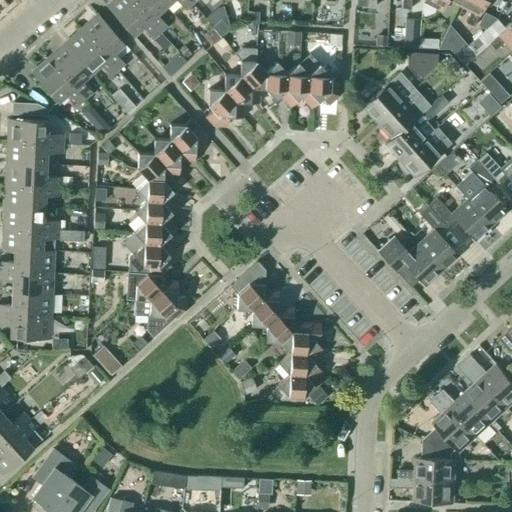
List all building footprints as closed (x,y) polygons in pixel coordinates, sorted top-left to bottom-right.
[(153,39),(160,32),(130,0),(112,0),(106,6),(132,35),(142,27),(153,39)] [(156,14),(165,6),(159,0),(130,0),(160,32),(167,26),(156,14)] [(175,0),(185,10),(192,4),(188,0),(159,0),(165,6),(172,0),(175,0)] [(401,0),(401,8),(410,9),(410,0),(401,0)] [(448,0),(459,5),(461,0),(423,0),(423,1),(441,11),(446,0),(448,0)] [(461,0),(459,5),(471,11),(465,23),(473,27),(479,15),(479,16),(486,0),(461,0)] [(224,1),(208,7),(216,27),(232,21),(224,1)] [(247,11),(246,24),(258,24),(259,12),(247,11)] [(484,12),(477,25),(486,30),(497,20),(498,19),(497,19),(484,12)] [(80,28),(117,70),(124,64),(114,52),(123,43),(97,14),(80,28)] [(419,38),(420,18),(406,18),(405,46),(419,46),(419,38)] [(511,50),(511,21),(504,28),(497,20),(486,30),(468,46),(467,47),(475,56),(489,43),(494,50),(504,41),(511,50)] [(110,76),(117,70),(80,28),(64,43),(90,72),(99,64),(110,76)] [(287,31),(286,45),(299,46),(300,32),(287,31)] [(329,34),(328,46),(341,46),(341,35),(329,34)] [(376,35),(376,46),(386,46),(387,35),(376,35)] [(419,46),(419,48),(437,49),(437,39),(419,38),(419,46)] [(461,39),(449,49),(456,57),(467,47),(468,46),(461,39)] [(81,80),(90,72),(64,43),(48,57),(85,99),(92,92),(81,80)] [(184,45),(177,51),(185,59),(191,54),(184,45)] [(407,52),(406,67),(419,80),(436,64),(437,53),(407,52)] [(376,54),(376,65),(389,65),(389,54),(376,54)] [(78,105),(85,99),(48,57),(31,72),(57,102),(67,93),(78,105)] [(265,89),(265,72),(256,61),(240,60),(239,76),(250,87),(249,103),(258,103),(259,88),(265,89)] [(286,89),(287,73),(277,62),(265,72),(265,89),(275,100),(279,96),(289,107),(296,101),(286,89)] [(307,90),(308,74),(298,63),(287,73),(286,89),(296,101),(301,97),(311,108),(318,102),(307,90)] [(307,90),(318,102),(322,98),(328,104),(338,95),(339,84),(330,83),(330,76),(319,64),(308,74),(307,90)] [(190,73),(181,82),(190,91),(199,83),(190,73)] [(403,99),(413,90),(399,73),(388,83),(361,106),(376,123),(403,99)] [(250,87),(239,76),(224,75),(223,90),(234,101),(233,117),(242,118),(243,103),(249,103),(250,87)] [(501,87),(492,95),(494,98),(499,104),(508,96),(503,90),(501,87)] [(234,101),(223,90),(208,89),(207,105),(212,110),(205,116),(213,125),(226,126),(227,117),(233,117),(234,101)] [(422,111),(428,106),(413,90),(403,99),(376,123),(390,139),(422,111)] [(487,93),(477,102),(489,116),(500,107),(488,93),(487,93)] [(127,98),(119,105),(126,113),(127,114),(134,107),(127,98)] [(35,115),(36,103),(12,102),(11,114),(35,115)] [(428,118),(422,111),(390,139),(384,144),(399,160),(426,137),(418,128),(428,118)] [(7,141),(62,143),(63,134),(47,133),(47,120),(8,118),(7,141)] [(98,124),(97,131),(102,136),(111,128),(103,119),(98,124)] [(179,151),(194,152),(195,146),(204,146),(204,133),(196,124),(190,130),(185,125),(169,124),(168,139),(179,151)] [(426,137),(399,160),(413,177),(440,153),(451,143),(444,136),(433,145),(426,137)] [(179,151),(168,139),(153,138),(152,153),(163,165),(178,166),(179,160),(194,161),(194,152),(179,151)] [(100,146),(108,154),(114,148),(107,140),(100,146)] [(62,153),(62,143),(7,141),(6,162),(45,164),(46,152),(62,153)] [(96,155),(96,164),(107,165),(107,155),(107,154),(97,153),(96,155)] [(163,165),(152,153),(137,153),(136,169),(146,179),(162,180),(163,174),(178,175),(178,166),(163,165)] [(511,157),(500,168),(486,153),(477,161),(496,182),(504,174),(511,182),(511,157)] [(487,189),(496,182),(477,161),(468,168),(483,184),(467,199),(490,225),(507,211),(487,189)] [(45,176),(45,164),(6,162),(5,184),(60,186),(61,177),(45,176)] [(62,177),(62,186),(71,186),(72,177),(62,177)] [(173,192),(162,180),(146,179),(135,189),(145,201),(161,201),(171,213),(178,207),(168,196),(173,192)] [(60,196),(60,186),(5,184),(4,206),(43,207),(44,195),(60,196)] [(95,189),(94,200),(105,201),(105,189),(95,189)] [(490,225),(467,199),(451,214),(436,198),(427,206),(446,227),(455,219),(474,240),(490,225)] [(167,217),(171,213),(161,201),(145,201),(134,211),(144,222),(159,223),(170,235),(177,228),(167,217)] [(43,220),(43,207),(4,206),(2,227),(58,230),(59,220),(43,220)] [(438,234),(446,227),(427,206),(418,214),(433,229),(417,244),(441,271),(457,256),(438,234)] [(93,214),(93,228),(103,229),(104,214),(93,214)] [(62,233),(84,231),(84,222),(61,223),(62,233)] [(144,222),(132,232),(133,233),(122,243),(131,254),(143,243),(158,244),(169,256),(176,250),(165,239),(170,235),(159,223),(144,222)] [(58,239),(58,230),(2,227),(1,250),(14,251),(14,250),(41,251),(41,249),(42,239),(58,239)] [(164,260),(169,256),(158,244),(143,243),(131,254),(127,257),(127,272),(130,272),(145,273),(148,273),(162,274),(170,267),(164,260)] [(441,271),(417,244),(401,259),(386,243),(377,251),(397,272),(405,264),(425,285),(441,271)] [(0,270),(52,273),(53,250),(41,249),(41,251),(14,250),(14,251),(13,262),(0,260),(0,270)] [(262,299),(278,300),(279,291),(263,290),(265,270),(257,261),(229,286),(236,294),(236,309),(251,310),(262,299)] [(79,265),(79,274),(88,274),(89,265),(79,265)] [(102,284),(104,270),(91,269),(89,283),(102,284)] [(51,294),(52,273),(0,270),(0,280),(12,281),(12,293),(51,294)] [(129,299),(134,300),(149,300),(161,290),(176,291),(177,282),(162,281),(162,274),(148,273),(145,273),(130,272),(127,272),(126,299),(129,299)] [(176,297),(176,291),(161,290),(149,300),(134,300),(133,315),(164,316),(169,312),(175,318),(184,310),(185,297),(176,297)] [(0,313),(50,316),(51,294),(12,293),(11,305),(0,304),(0,313)] [(278,306),(278,300),(262,299),(251,310),(250,325),(265,326),(277,315),(292,316),(293,307),(278,306)] [(49,338),(50,316),(0,313),(0,323),(10,324),(10,337),(49,338)] [(292,322),(292,316),(277,315),(265,326),(264,341),(279,342),(291,331),(307,333),(310,329),(307,326),(307,323),(292,322)] [(305,354),(317,343),(313,339),(320,333),(320,324),(307,323),(307,326),(310,329),(307,333),(291,331),(279,342),(289,353),(305,354)] [(209,348),(220,339),(212,330),(201,340),(209,348)] [(511,331),(510,333),(508,330),(498,339),(511,354),(511,331)] [(59,339),(51,345),(52,349),(67,349),(66,339),(59,339)] [(304,375),(315,365),(311,360),(323,350),(317,343),(305,354),(289,353),(278,363),(288,374),(304,375)] [(103,345),(92,355),(110,376),(121,366),(103,345)] [(224,364),(234,355),(226,346),(216,355),(224,364)] [(511,380),(496,363),(487,372),(470,354),(463,360),(506,408),(511,402),(511,380)] [(86,359),(80,365),(86,371),(92,366),(86,359)] [(237,379),(250,368),(243,360),(230,371),(237,379)] [(506,408),(463,360),(457,366),(473,385),(464,393),(490,422),(506,408)] [(304,375),(288,374),(277,384),(287,396),(303,397),(314,386),(310,382),(322,372),(315,365),(304,375)] [(244,394),(256,389),(250,377),(239,382),(244,394)] [(318,386),(308,395),(317,405),(327,396),(318,386)] [(490,422),(464,393),(455,402),(443,389),(436,395),(475,437),(490,422)] [(458,452),(475,437),(436,395),(430,401),(441,414),(432,422),(436,427),(422,439),(452,453),(456,449),(458,452)] [(40,410),(32,417),(39,424),(47,418),(40,410)] [(0,445),(29,420),(22,413),(11,423),(3,414),(0,416),(0,445)] [(29,420),(0,445),(0,471),(2,474),(41,439),(33,429),(35,427),(29,420)] [(451,459),(452,453),(422,439),(421,458),(415,457),(415,470),(398,469),(397,479),(454,481),(455,459),(451,459)] [(39,511),(48,511),(72,480),(61,473),(70,461),(53,449),(32,477),(40,483),(31,496),(37,500),(32,506),(39,511)] [(117,469),(124,460),(115,452),(108,461),(117,469)] [(508,482),(509,467),(498,466),(497,482),(508,482)] [(174,474),(172,487),(183,488),(185,476),(174,474)] [(72,480),(48,511),(77,511),(78,511),(79,511),(90,511),(108,489),(90,476),(82,488),(72,480)] [(186,476),(186,489),(197,489),(197,476),(186,476)] [(220,477),(220,487),(230,487),(230,477),(220,477)] [(454,481),(397,479),(390,478),(389,487),(414,488),(413,501),(453,503),(454,481)] [(309,496),(309,480),(295,480),(295,495),(309,496)] [(258,494),(257,508),(268,509),(269,494),(258,494)] [(128,511),(131,503),(110,498),(106,511),(128,511)]
